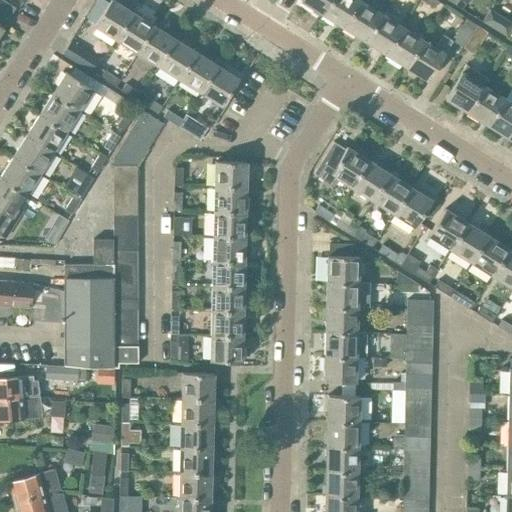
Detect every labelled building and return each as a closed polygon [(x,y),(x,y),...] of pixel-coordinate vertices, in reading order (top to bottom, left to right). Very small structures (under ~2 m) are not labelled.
[(1,0),(0,0),(0,15),(7,20),(15,8),(1,0)] [(105,0),(96,0),(86,18),(95,24),(108,2),(105,0)] [(116,39),(133,12),(113,0),(109,0),(108,2),(95,24),(94,25),(116,39)] [(300,0),(322,13),(329,0),(300,0)] [(358,0),(329,0),(322,13),(343,26),(358,0)] [(358,0),(343,26),(363,39),(380,13),(359,0),(358,0)] [(511,23),(490,10),(482,22),(507,37),(511,29),(511,23)] [(153,25),(133,12),(116,39),(136,52),(153,25)] [(363,39),(385,52),(401,26),(380,13),(363,39)] [(463,47),(477,25),(465,17),(451,40),(463,47)] [(136,52),(158,65),(175,38),(153,25),(136,52)] [(477,25),(463,47),(474,54),(488,31),(477,25)] [(385,52),(405,66),(422,39),(401,26),(385,52)] [(422,39),(405,66),(427,79),(451,40),(442,34),(434,47),(422,39)] [(158,65),(179,78),(196,52),(175,38),(158,65)] [(73,59),(95,73),(102,61),(80,48),(73,59)] [(179,78),(200,91),(217,65),(196,52),(179,78)] [(200,91),(222,105),(239,78),(217,65),(200,91)] [(100,76),(115,86),(120,79),(105,69),(100,76)] [(52,93),(79,109),(92,88),(65,71),(52,93)] [(466,111),(483,85),(461,71),(444,98),(466,111)] [(122,90),(137,99),(141,92),(126,82),(122,90)] [(466,111),(487,124),(504,98),(483,85),(466,111)] [(52,93),(39,114),(65,130),(79,109),(52,93)] [(143,103),(158,113),(162,105),(147,96),(143,103)] [(487,124),(508,137),(511,130),(511,102),(504,98),(487,124)] [(123,128),(133,113),(125,109),(116,124),(123,128)] [(179,126),(183,118),(168,109),(164,116),(179,126)] [(137,164),(163,123),(142,110),(113,158),(113,164),(137,164)] [(186,113),(183,118),(179,126),(200,139),(208,127),(186,113)] [(52,152),(65,130),(39,114),(26,135),(52,152)] [(112,130),(103,145),(110,150),(120,135),(112,130)] [(39,172),(52,152),(26,135),(13,156),(39,172)] [(351,186),(368,159),(346,146),(345,148),(333,140),(313,172),(333,184),(337,177),(351,186)] [(99,152),(89,166),(96,171),(106,156),(99,152)] [(0,177),(26,194),(39,172),(13,156),(0,175),(0,177)] [(389,173),(368,159),(351,186),(373,200),(389,173)] [(215,160),(214,186),(245,187),(246,161),(227,160),(215,160)] [(137,177),(137,164),(113,164),(113,177),(137,177)] [(174,167),(174,184),(182,184),(182,167),(174,167)] [(86,173),(77,187),(83,192),(93,177),(86,173)] [(373,200),(393,212),(410,185),(389,173),(373,200)] [(26,194),(0,177),(0,233),(5,237),(23,209),(19,206),(26,194)] [(137,189),(137,177),(113,177),(113,189),(137,189)] [(410,185),(393,212),(415,226),(432,199),(410,185)] [(244,211),(245,187),(214,186),(213,210),(244,211)] [(137,201),(137,189),(113,189),(113,201),(137,201)] [(173,191),(173,209),(181,210),(182,191),(173,191)] [(73,194),(64,208),(70,212),(80,198),(73,194)] [(137,213),(137,201),(113,201),(113,213),(137,213)] [(334,213),(319,203),(314,210),(330,220),(334,213)] [(450,248),(467,221),(445,207),(428,234),(450,248)] [(213,210),(212,235),(244,236),(244,211),(213,210)] [(137,225),(137,213),(113,213),(113,225),(137,225)] [(173,216),(172,234),(180,234),(181,216),(173,216)] [(351,234),(356,227),(340,217),(336,224),(351,234)] [(488,234),(467,221),(450,248),(471,261),(488,234)] [(113,225),(112,238),(137,237),(137,225),(113,225)] [(356,227),(351,234),(372,247),(376,240),(356,227)] [(471,261),(492,274),(509,247),(488,234),(471,261)] [(212,235),(212,260),(243,261),(244,236),(212,235)] [(112,238),(112,249),(137,249),(137,237),(112,238)] [(93,263),(112,263),(112,238),(93,238),(93,263)] [(172,241),(172,259),(180,259),(180,241),(172,241)] [(325,280),(357,281),(358,255),(367,256),(367,251),(355,243),(328,243),(328,255),(326,255),(325,280)] [(397,253),(382,243),(378,250),(393,260),(399,264),(405,255),(401,252),(397,253)] [(492,274),(511,286),(511,249),(509,247),(492,274)] [(112,249),(112,261),(137,261),(137,249),(112,249)] [(212,260),(211,285),(242,286),(243,261),(212,260)] [(112,261),(112,263),(112,273),(137,273),(137,261),(112,261)] [(64,322),(64,346),(64,365),(118,368),(118,363),(138,363),(137,346),(112,346),(112,333),(112,321),(112,309),(112,297),(112,285),(112,273),(112,263),(93,263),(63,263),(63,291),(32,283),(31,287),(39,287),(38,293),(31,293),(30,306),(29,318),(64,322)] [(433,275),(417,265),(413,272),(428,282),(433,275)] [(171,266),(171,284),(179,284),(180,266),(171,266)] [(395,284),(419,286),(421,286),(396,270),(395,284)] [(137,285),(137,273),(112,273),(112,285),(137,285)] [(434,286),(450,296),(454,288),(438,278),(434,286)] [(12,312),(12,305),(30,306),(31,293),(38,293),(39,287),(31,287),(32,283),(14,282),(13,281),(0,279),(0,311),(2,314),(8,314),(12,312)] [(325,280),(325,305),(356,306),(357,281),(325,280)] [(137,297),(137,285),(112,285),(112,297),(137,297)] [(211,285),(210,310),(242,311),(242,286),(211,285)] [(406,311),(433,312),(433,300),(429,299),(430,291),(421,286),(419,286),(418,299),(406,299),(406,311)] [(171,291),(170,309),(178,309),(179,291),(171,291)] [(454,299),(470,309),(475,301),(459,291),(454,299)] [(137,309),(137,297),(112,297),(112,309),(137,309)] [(325,305),(324,330),(356,331),(356,306),(325,305)] [(476,312),(491,322),(496,315),(481,305),(476,312)] [(137,321),(137,309),(112,309),(112,321),(137,321)] [(210,310),(210,334),(241,335),(242,311),(210,310)] [(406,324),(433,324),(433,312),(406,311),(406,324)] [(170,316),(169,334),(177,334),(178,316),(170,316)] [(511,334),(511,324),(502,318),(497,326),(511,334)] [(137,333),(137,321),(112,321),(112,333),(137,333)] [(433,324),(406,324),(405,336),(432,337),(433,324)] [(323,355),(355,356),(365,357),(366,332),(356,331),(324,330),(323,355)] [(137,346),(137,333),(112,333),(112,346),(137,346)] [(241,335),(210,334),(209,360),(241,361),(241,335)] [(432,337),(405,336),(405,346),(397,346),(397,359),(405,359),(405,348),(432,349),(432,337)] [(169,341),(169,359),(177,359),(177,342),(169,341)] [(405,361),(432,362),(432,349),(405,348),(405,359),(405,361)] [(355,356),(323,355),(323,381),(342,381),(341,387),(353,387),(353,382),(354,382),(355,356)] [(405,373),(431,374),(432,362),(405,361),(405,373)] [(85,368),(46,365),(45,378),(84,380),(85,368)] [(181,398),(212,398),(213,373),(181,372),(181,398)] [(431,374),(405,373),(404,382),(404,386),(431,386),(431,374)] [(0,398),(31,396),(39,395),(36,379),(19,381),(19,376),(0,377),(0,398)] [(129,397),(129,379),(121,378),(121,397),(129,397)] [(404,391),(404,386),(404,382),(392,382),(391,391),(404,391)] [(469,382),(469,393),(477,393),(481,393),(482,382),(469,382)] [(404,398),(431,399),(431,386),(404,386),(404,391),(404,398)] [(326,421),(358,421),(359,396),(327,395),(326,421)] [(31,396),(0,398),(0,419),(23,418),(23,411),(33,410),(31,396)] [(211,423),(212,398),(181,398),(180,422),(211,423)] [(431,399),(404,398),(404,410),(430,411),(431,399)] [(49,401),(49,421),(66,422),(66,401),(49,401)] [(128,422),(129,404),(121,404),(121,421),(128,422)] [(469,408),(469,418),(480,418),(481,409),(469,408)] [(430,411),(404,410),(403,423),(430,424),(430,411)] [(469,418),(468,429),(480,429),(480,418),(469,418)] [(357,446),(358,421),(326,421),(326,445),(357,446)] [(211,448),(211,423),(180,422),(179,447),(211,448)] [(430,424),(403,423),(403,436),(430,436),(430,424)] [(128,447),(128,428),(120,428),(120,446),(128,447)] [(430,436),(403,436),(403,447),(429,448),(430,436)] [(101,496),(106,452),(113,453),(113,442),(89,439),(88,451),(93,451),(88,495),(101,496)] [(357,471),(357,446),(326,445),(325,470),(357,471)] [(210,473),(211,448),(179,447),(179,472),(210,473)] [(429,448),(403,447),(403,460),(429,461),(429,448)] [(127,470),(127,453),(120,452),(119,470),(127,470)] [(467,458),(467,469),(479,469),(479,459),(467,458)] [(429,461),(403,460),(402,473),(429,473),(429,461)] [(14,501),(53,491),(59,489),(54,468),(9,481),(14,501)] [(467,469),(467,479),(479,480),(479,469),(467,469)] [(356,496),(357,471),(325,470),(325,495),(356,496)] [(209,498),(210,473),(179,472),(178,497),(209,498)] [(429,473),(402,473),(402,485),(428,485),(429,473)] [(126,495),(127,478),(119,477),(118,495),(126,495)] [(428,485),(402,485),(402,497),(428,498),(428,485)] [(53,491),(14,501),(17,511),(65,511),(60,492),(53,491)] [(355,511),(356,496),(325,495),(324,511),(355,511)] [(112,511),(112,497),(100,497),(99,511),(112,511)] [(208,511),(209,498),(178,497),(177,511),(208,511)] [(401,510),(428,510),(428,498),(402,497),(401,510)] [(126,511),(126,502),(118,502),(118,511),(126,511)]
